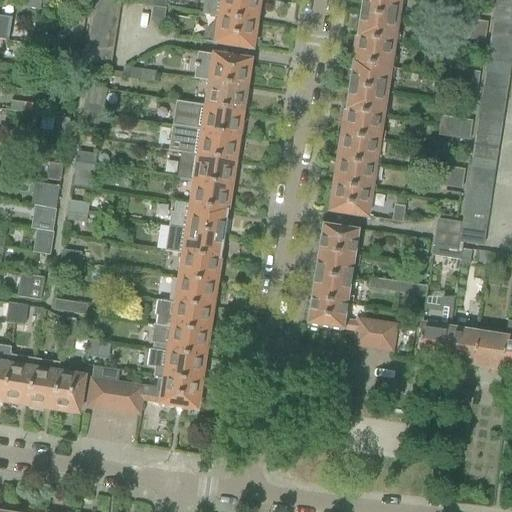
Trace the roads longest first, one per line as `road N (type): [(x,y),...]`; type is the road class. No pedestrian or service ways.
road 1 (residential): [(322,0),(268,363)]
road 2 (residential): [(511,393),(268,363)]
road 3 (residential): [(173,481),(0,454)]
road 4 (residential): [(387,511),(248,491)]
road 5 (residential): [(248,491),(268,363)]
